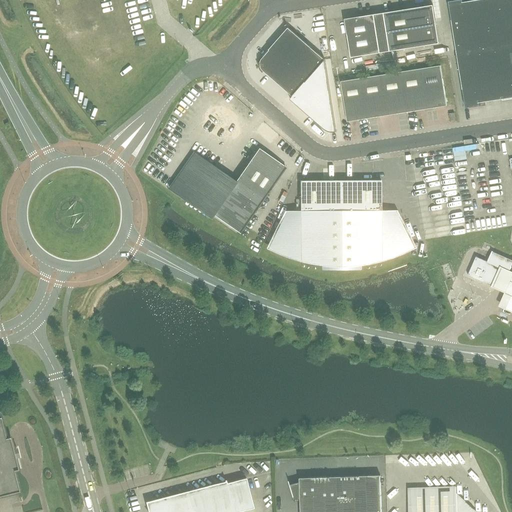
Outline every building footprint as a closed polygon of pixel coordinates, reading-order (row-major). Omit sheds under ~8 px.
[(461,0),(457,0),(449,1),(466,108),(479,106),(478,103),(511,97),(511,0),(475,0),(462,2),(461,0)] [(351,57),(439,43),(433,5),(345,19),(351,57)] [(262,59),(261,62),(261,66),(262,69),(264,71),(293,96),(290,99),(323,128),(325,130),(327,131),(329,131),(331,132),(333,132),(335,132),(336,132),(325,60),(288,28),(269,50),(270,50),(262,59)] [(341,81),(347,122),(447,106),(441,65),(341,81)] [(208,118),(213,121),(218,114),(213,111),(208,118)] [(212,214),(238,232),(284,166),(259,148),(232,187),(224,181),(213,173),(203,164),(193,154),(170,188),(175,190),(184,194),(193,199),(206,207),(214,212),(212,214)] [(402,252),(412,247),(396,215),(384,215),(381,211),(381,180),(341,180),(300,180),(300,211),(298,215),(286,215),(270,248),(280,253),(290,257),(301,260),(311,262),(320,263),(320,270),(361,270),(361,263),(371,262),(381,259),(392,256),(402,252)] [(408,207),(419,207),(418,183),(407,184),(408,207)] [(241,229),(244,235),(254,230),(251,223),(241,229)] [(476,257),(468,275),(493,286),(501,267),(509,271),(511,265),(511,263),(511,260),(493,252),(490,257),(488,262),(476,257)] [(511,272),(509,271),(501,267),(493,286),(491,290),(505,296),(504,299),(500,308),(511,313),(511,272)] [(1,417),(0,417),(0,496),(19,491),(14,471),(18,470),(10,437),(6,438),(1,417)] [(300,496),(300,511),(381,511),(380,475),(300,478),(289,481),(293,496),(300,496)] [(237,511),(254,508),(246,478),(227,483),(226,482),(225,482),(225,483),(148,503),(150,511),(237,511)] [(476,511),(456,493),(456,486),(408,488),(408,511),(476,511)]
